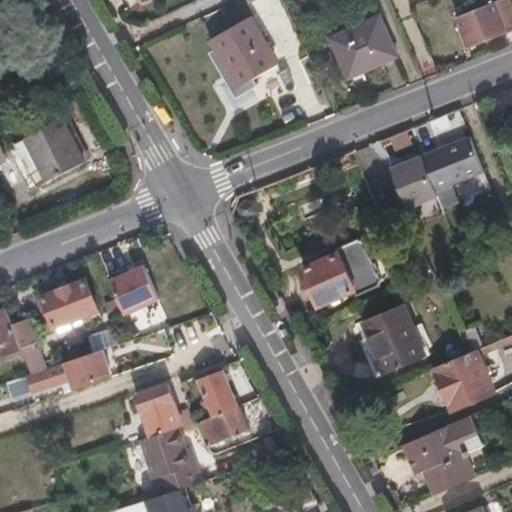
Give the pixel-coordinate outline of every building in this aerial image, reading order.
[(511,32),(511,2),(511,0),(500,0),(457,18),(460,28),(456,30),(458,37),(463,35),(469,49),(511,32)] [(398,57),(380,17),(333,38),(350,77),(398,57)] [(278,66),(251,18),(212,40),(218,51),(239,88),(278,66)] [(239,88),(218,51),(213,55),(233,91),(239,88)] [(86,161),(64,118),(15,144),(37,187),(86,161)] [(486,170),(473,137),(394,167),(409,207),(440,195),(438,189),(486,170)] [(511,138),(492,147),(507,185),(511,183),(511,138)] [(340,254),(305,269),(321,306),(356,290),(358,296),(380,287),(383,279),(366,241),(360,239),(338,249),(340,254)] [(147,267),(112,281),(125,315),(160,301),(147,267)] [(87,279),(43,296),(56,328),(82,318),(84,322),(94,318),(92,314),(100,311),(87,279)] [(406,307),(364,321),(386,374),(427,357),(406,307)] [(0,356),(23,348),(14,324),(8,308),(0,311),(0,356)] [(14,324),(23,348),(39,342),(30,318),(14,324)] [(386,374),(364,321),(356,324),(379,377),(386,374)] [(469,354),(482,348),(473,327),(460,333),(469,354)] [(469,354),(434,369),(441,384),(436,386),(440,396),(445,394),(452,410),(496,391),(482,356),(511,343),(511,336),(482,348),(469,354)] [(32,373),(29,375),(34,394),(73,384),(75,390),(115,377),(106,349),(41,371),(32,373)] [(34,352),(26,355),(32,373),(41,371),(34,352)] [(201,406),(190,409),(196,423),(240,406),(225,371),(199,381),(207,401),(201,403),(201,406)] [(138,425),(143,440),(177,429),(196,423),(190,409),(190,408),(179,412),(169,384),(138,395),(145,415),(150,414),(152,420),(138,425)] [(240,406),(196,423),(206,449),(250,429),(240,406)] [(417,476),(427,472),(419,454),(459,437),(467,456),(487,448),(472,415),(404,445),(417,476)] [(189,467),(177,429),(143,440),(140,441),(153,481),(155,480),(160,497),(186,488),(199,484),(193,465),(189,467)] [(427,472),(436,495),(476,477),(467,456),(459,437),(419,454),(427,472)] [(193,511),(186,488),(160,497),(113,511),(193,511)]
